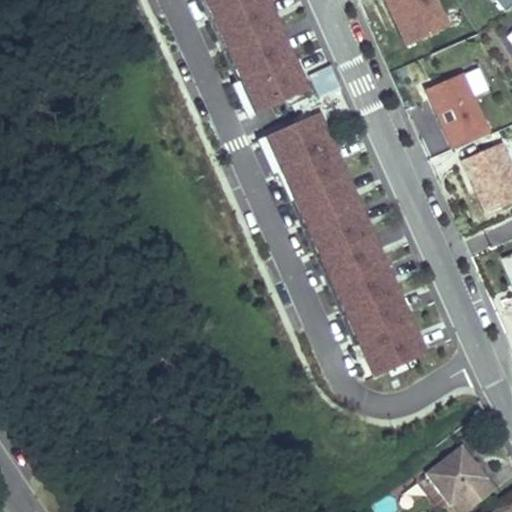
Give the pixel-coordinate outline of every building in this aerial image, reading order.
[(197,0),(234,81),(229,83),(245,118),(262,110),(255,96),(247,99),(239,79),(248,75),(242,62),(233,67),(225,50),(234,46),(229,33),(220,37),(212,21),(222,17),(216,4),(207,8),(202,0),(197,0)] [(202,0),(207,8),(216,4),(222,17),(212,21),(220,37),(229,33),(234,46),(225,50),(233,67),(242,62),(248,75),(239,79),(247,99),(255,96),(262,110),(283,101),(301,93),(306,90),(266,0),(202,0)] [(383,0),(405,46),(446,28),(433,0),(383,0)] [(511,4),(511,0),(489,0),(491,2),(493,1),(503,12),(511,4)] [(308,78),(318,100),(338,91),(328,69),(308,78)] [(423,91),(450,151),(487,134),(460,74),(423,91)] [(304,98),(301,93),(283,101),(286,106),(304,98)] [(294,123),(311,115),(309,110),(291,118),(294,123)] [(424,353),(317,113),(311,115),(294,123),(272,133),(279,148),(271,151),(280,171),(289,167),(295,180),(286,184),(299,214),(308,210),(314,223),(305,227),(312,243),(321,239),(327,251),(317,255),(325,272),(334,268),(340,281),(331,285),(338,301),(347,297),(353,310),(344,314),(351,330),(360,326),(366,338),(357,342),(357,343),(366,362),(373,359),(380,373),(387,370),(414,358),(424,353)] [(279,148),(272,133),(255,141),(271,175),(275,173),(352,346),(357,343),(357,342),(366,338),(360,326),(351,330),(344,314),(353,310),(347,297),(338,301),(331,285),(340,281),(334,268),(325,272),(317,255),(327,251),(321,239),(312,243),(305,227),(314,223),(308,210),(299,214),(286,184),(295,180),(289,167),(280,171),(271,151),(279,148)] [(511,169),(501,145),(461,162),(484,213),(511,200),(511,169)] [(511,255),(502,260),(511,283),(511,255)] [(414,358),(387,370),(390,378),(417,366),(414,358)] [(373,359),(366,362),(372,377),(380,373),(373,359)] [(459,446),(423,475),(449,506),(459,497),(469,509),(494,489),(459,446)] [(464,511),(469,509),(459,497),(449,506),(453,511),(464,511)]
